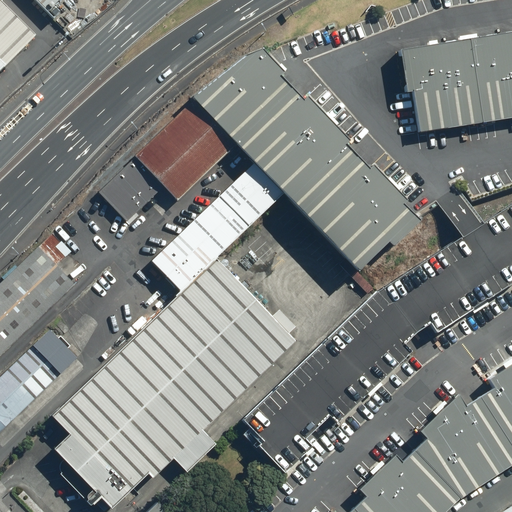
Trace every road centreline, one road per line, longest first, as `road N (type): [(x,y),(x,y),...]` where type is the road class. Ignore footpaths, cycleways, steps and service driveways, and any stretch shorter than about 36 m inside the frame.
road 1 (primary): [(258,0),(160,63),(0,219)]
road 2 (primary): [(0,155),(146,16)]
